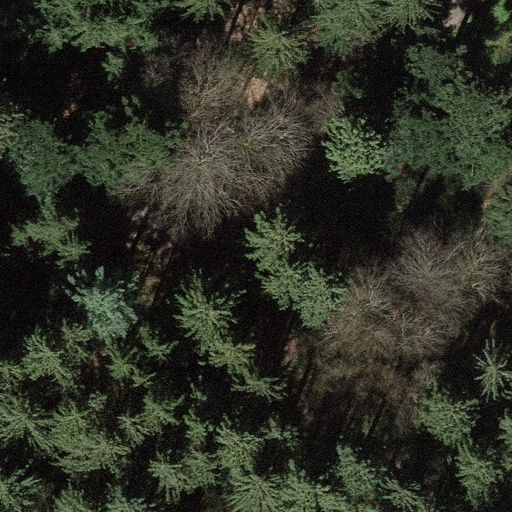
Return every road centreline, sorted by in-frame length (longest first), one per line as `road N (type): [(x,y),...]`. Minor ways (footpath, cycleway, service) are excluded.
road 1 (track): [(460,511),(413,471),(312,437),(260,376),(242,291),(251,222),(0,198)]
road 2 (track): [(0,340),(251,222)]
road 3 (track): [(251,222),(511,253)]
